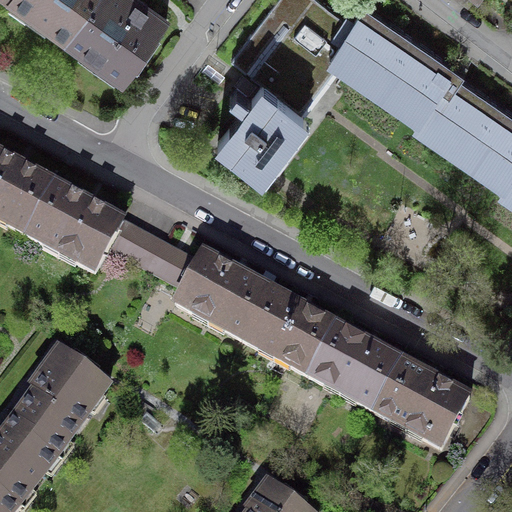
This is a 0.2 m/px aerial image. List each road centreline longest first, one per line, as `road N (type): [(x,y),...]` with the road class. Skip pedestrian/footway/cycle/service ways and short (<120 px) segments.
road 1 (residential): [(111,155),(511,372)]
road 2 (residential): [(226,0),(111,155)]
road 3 (residential): [(0,96),(111,155)]
